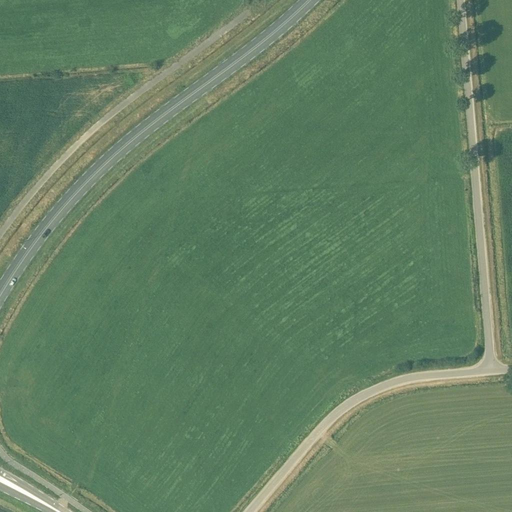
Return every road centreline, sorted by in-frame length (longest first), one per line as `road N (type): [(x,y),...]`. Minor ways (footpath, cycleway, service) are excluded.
road 1 (primary): [(0,292),(92,176),(309,0)]
road 2 (unclassified): [(493,371),(460,0)]
road 3 (unclassified): [(0,231),(85,136),(245,14)]
road 4 (unclassified): [(249,511),(331,416),(365,394),(418,378),(493,371)]
